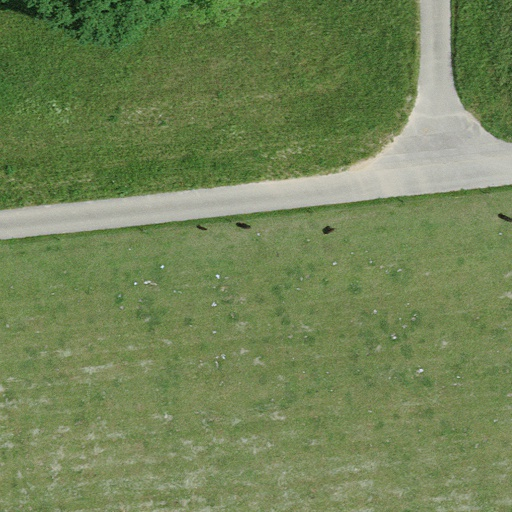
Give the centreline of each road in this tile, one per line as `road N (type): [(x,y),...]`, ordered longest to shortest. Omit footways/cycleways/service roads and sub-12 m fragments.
road 1 (track): [(0,226),(435,170)]
road 2 (track): [(435,170),(435,0)]
